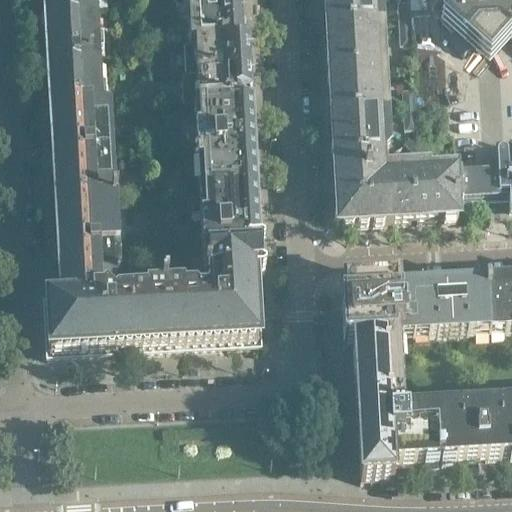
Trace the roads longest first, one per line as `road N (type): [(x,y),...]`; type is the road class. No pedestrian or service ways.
road 1 (residential): [(21,410),(1,0)]
road 2 (residential): [(21,410),(302,386),(298,267)]
road 3 (residential): [(298,267),(285,0)]
road 4 (residential): [(511,255),(298,267)]
road 5 (secondary): [(329,511),(169,511)]
